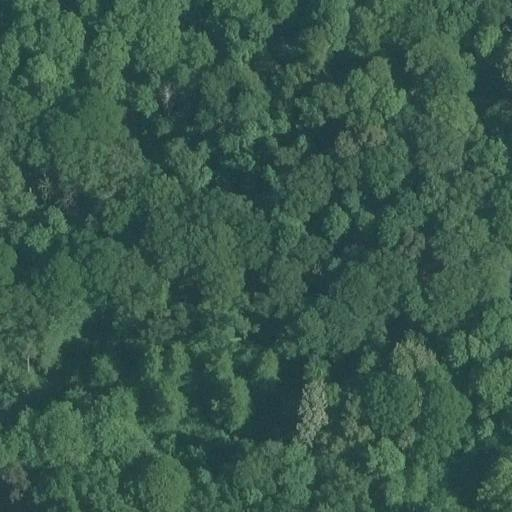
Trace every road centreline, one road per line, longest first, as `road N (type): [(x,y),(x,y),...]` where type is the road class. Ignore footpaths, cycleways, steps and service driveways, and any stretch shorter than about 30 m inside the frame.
road 1 (track): [(481,511),(454,490),(431,428),(394,413),(74,398),(37,412),(0,469)]
road 2 (track): [(0,194),(17,136),(75,135),(157,97),(220,42),(251,0)]
